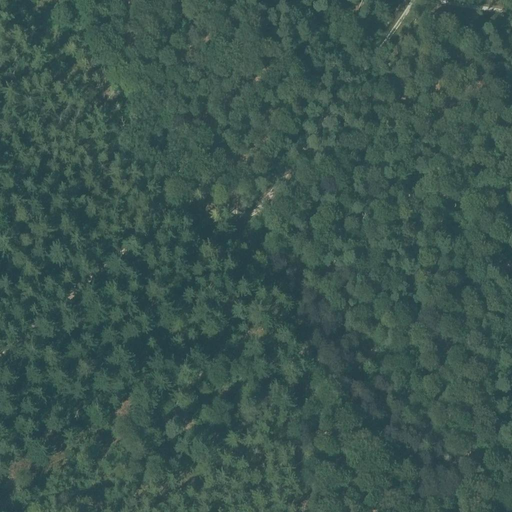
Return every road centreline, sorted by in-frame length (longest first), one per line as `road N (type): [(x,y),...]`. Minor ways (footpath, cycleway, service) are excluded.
road 1 (track): [(47,0),(212,197)]
road 2 (track): [(511,266),(455,262),(333,111)]
road 3 (track): [(212,197),(246,219),(262,208),(333,111)]
road 4 (track): [(333,111),(417,0)]
road 5 (track): [(212,197),(177,206),(101,272)]
road 6 (track): [(101,272),(0,190)]
road 7 (track): [(101,272),(0,348)]
